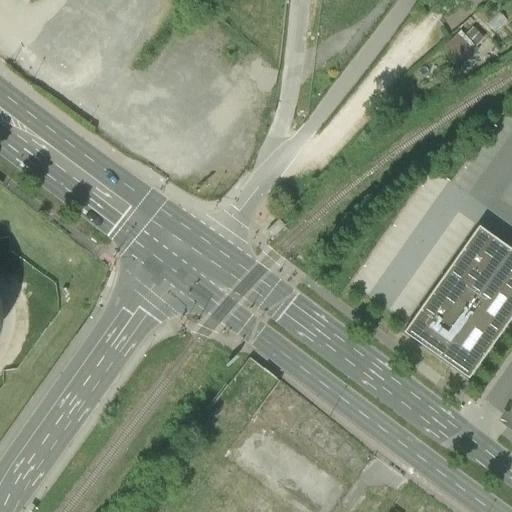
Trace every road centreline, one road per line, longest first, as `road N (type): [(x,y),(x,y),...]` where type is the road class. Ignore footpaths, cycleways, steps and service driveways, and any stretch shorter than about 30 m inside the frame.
road 1 (primary): [(192,258),(224,309),(493,511)]
road 2 (primary): [(511,475),(250,280),(192,258)]
road 3 (tertiary): [(0,511),(148,294),(192,258)]
road 4 (primary): [(192,258),(15,126)]
road 5 (unclassified): [(192,258),(308,130)]
